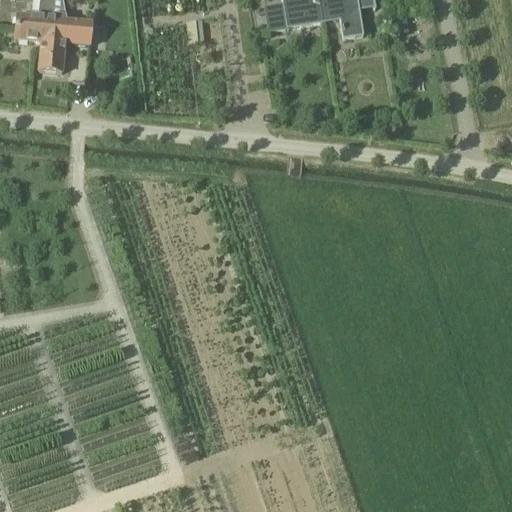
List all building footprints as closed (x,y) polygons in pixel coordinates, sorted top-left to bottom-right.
[(64,24),(60,0),(39,0),(38,17),(26,16),(25,20),(16,19),(13,44),(39,47),(40,47),(53,48),(55,36),(65,37),(66,25),(64,24)] [(280,0),(285,32),(321,27),(316,0),(280,0)] [(316,0),(321,27),(340,24),(342,33),(340,33),(341,43),(362,40),(356,1),(364,0),(316,0)] [(389,23),(392,38),(404,36),(401,21),(389,23)] [(63,48),(88,50),(90,27),(66,25),(65,37),(55,36),(53,48),(40,47),(39,47),(37,75),(61,77),(63,48)]
